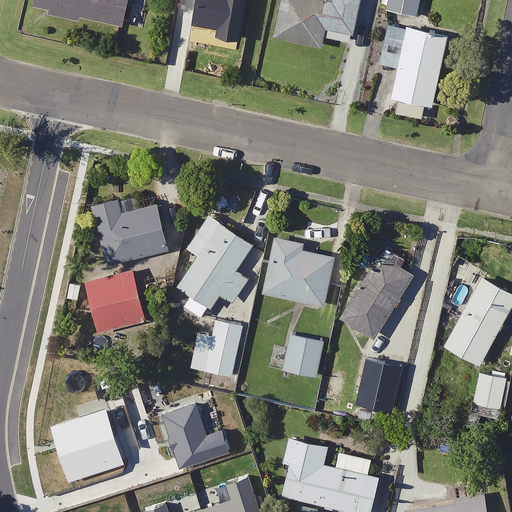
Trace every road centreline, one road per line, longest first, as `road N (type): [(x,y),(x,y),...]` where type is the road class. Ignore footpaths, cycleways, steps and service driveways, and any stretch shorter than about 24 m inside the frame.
road 1 (residential): [(58,97),(494,193)]
road 2 (residential): [(58,97),(0,373)]
